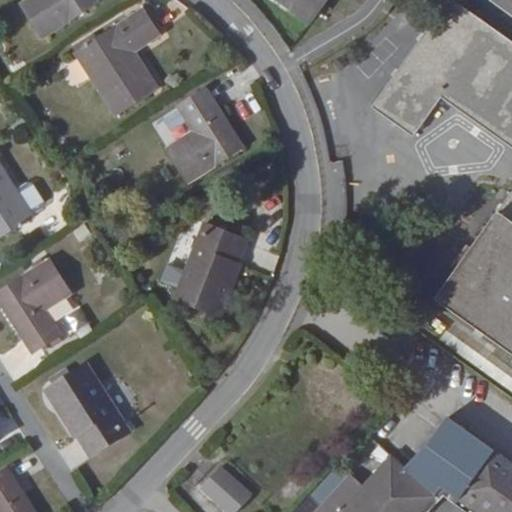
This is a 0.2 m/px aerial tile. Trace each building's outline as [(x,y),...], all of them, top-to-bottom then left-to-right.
[(96,3),(94,0),(26,0),(21,4),(43,38),(96,3)] [(284,0),(310,20),(325,0),(284,0)] [(443,98),(511,146),(511,195),(438,300),(511,351),(511,40),(454,0),(449,0),(374,108),(416,137),(443,98)] [(300,33),(310,20),(289,5),(280,18),(300,33)] [(144,6),(75,50),(116,114),(153,90),(130,53),(161,32),(144,6)] [(240,149),(202,89),(175,107),(190,131),(164,149),(186,184),(240,149)] [(0,234),(32,215),(0,163),(0,234)] [(204,224),(175,300),(219,318),(248,241),(204,224)] [(52,254),(0,287),(0,294),(34,349),(62,332),(45,306),(73,289),(52,254)] [(87,359),(46,384),(89,454),(130,429),(87,359)] [(436,466),(429,474),(448,491),(478,511),(511,511),(511,462),(454,420),(425,455),(436,466)] [(412,470),(442,498),(448,491),(429,474),(436,466),(425,455),(412,470)] [(323,511),(429,511),(442,498),(412,470),(398,457),(369,488),(357,476),(323,511)] [(0,511),(35,511),(7,469),(0,473),(0,511)] [(226,470),(209,488),(234,511),(244,511),(257,498),(226,470)]
